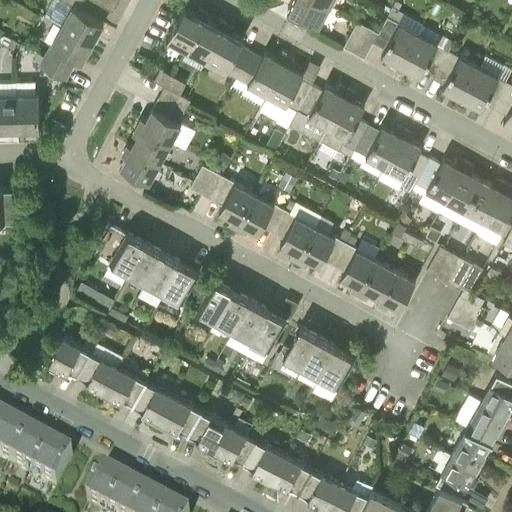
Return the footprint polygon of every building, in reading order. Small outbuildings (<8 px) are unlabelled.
[(92,41),(104,20),(80,7),(84,0),(65,0),(72,3),(61,23),(92,41)] [(329,4),(321,0),(291,0),(288,7),(319,23),(329,4)] [(396,0),(393,5),(399,8),(402,3),(396,0)] [(390,63),(398,67),(423,22),(393,5),(387,16),(386,15),(373,40),(384,46),(381,51),(393,57),(390,63)] [(168,37),(188,48),(205,17),(208,12),(199,7),(196,13),(185,6),(168,37)] [(205,17),(188,48),(207,58),(226,22),(218,17),(215,23),(205,17)] [(367,25),(357,19),(343,45),(354,50),(367,25)] [(235,26),(226,22),(207,58),(237,74),(251,49),(240,43),(243,38),(231,32),(235,26)] [(449,49),(454,39),(423,22),(399,67),(406,72),(410,66),(421,73),(424,68),(435,74),(449,49)] [(61,23),(45,53),(71,68),(77,57),(82,60),(92,41),(61,23)] [(378,30),(367,25),(354,50),(365,56),(378,30)] [(237,74),(267,91),(287,55),(279,50),(276,56),(264,50),(262,55),(251,49),(237,74)] [(451,96),(459,100),(478,65),(449,49),(435,74),(445,79),(443,84),(454,91),(451,96)] [(65,79),(71,68),(45,53),(38,65),(65,79)] [(295,59),(287,55),(267,91),(259,106),(276,116),(275,119),(288,126),(289,122),(312,82),(301,76),(304,71),(292,65),(295,59)] [(485,101),(495,106),(509,81),(478,65),(459,100),(468,105),(470,99),(482,106),(485,101)] [(160,67),(155,78),(165,83),(180,92),(186,81),(160,67)] [(511,83),(509,81),(495,106),(506,112),(501,123),(509,128),(510,127),(511,125),(511,83)] [(329,124),(328,124),(348,87),(340,83),(337,89),(325,83),(322,88),(312,82),(289,122),(320,139),(321,138),(329,124)] [(165,83),(159,94),(185,108),(190,97),(180,92),(165,83)] [(348,87),(328,124),(329,124),(321,138),(351,154),(355,148),(369,122),(358,116),(365,104),(353,98),(356,92),(348,87)] [(16,92),(17,127),(41,126),(39,91),(16,92)] [(0,92),(0,127),(17,127),(16,92),(0,92)] [(142,114),(137,123),(171,141),(182,121),(178,119),(185,108),(159,94),(147,117),(142,114)] [(366,153),(385,164),(405,127),(397,123),(394,129),(382,123),(380,128),(369,122),(355,148),(366,153)] [(171,141),(137,123),(133,132),(137,134),(132,144),(161,159),(171,141)] [(275,125),(265,143),(275,149),(285,131),(275,125)] [(411,190),(417,181),(416,180),(430,155),(419,149),(422,144),(410,138),(414,131),(405,127),(385,164),(406,175),(401,184),(411,190)] [(132,144),(127,141),(122,150),(127,153),(121,165),(150,180),(161,159),(132,144)] [(224,168),(232,157),(223,150),(215,161),(224,168)] [(416,180),(417,181),(446,197),(467,160),(458,156),(455,162),(443,155),(441,160),(430,155),(416,180)] [(467,160),(446,197),(464,207),(481,176),(471,171),(474,164),(467,160)] [(213,169),(202,164),(191,184),(201,191),(201,190),(213,169)] [(332,166),(328,173),(337,178),(340,170),(332,166)] [(224,175),(213,169),(201,190),(212,196),(224,175)] [(290,191),(298,177),(286,171),(279,185),(290,191)] [(224,175),(212,196),(223,202),(220,208),(231,215),(229,219),(237,223),(254,192),(224,175)] [(464,207),(485,218),(505,181),(496,176),(493,182),(481,176),(464,207)] [(511,185),(511,184),(505,181),(485,218),(504,228),(511,213),(511,192),(509,191),(511,185)] [(0,186),(0,222),(5,222),(5,220),(20,220),(19,186),(0,186)] [(254,192),(237,223),(236,224),(245,228),(248,223),(259,230),(262,224),(273,230),(285,208),(254,191),(254,192)] [(293,200),(289,198),(285,207),(289,209),(293,200)] [(316,224),(285,208),(273,230),(284,236),(281,241),(292,247),(289,252),(298,257),(316,224)] [(399,212),(405,223),(411,220),(406,209),(399,212)] [(391,230),(400,235),(404,228),(406,224),(397,219),(391,230)] [(94,253),(128,272),(146,240),(127,230),(126,231),(111,223),(94,253)] [(346,240),(316,224),(298,257),(306,261),(309,256),(320,262),(323,257),(335,263),(346,240)] [(346,239),(351,229),(344,226),(339,235),(346,239)] [(405,228),(401,236),(409,240),(413,233),(405,228)] [(356,235),(350,232),(346,240),(352,243),(356,235)] [(413,233),(409,240),(420,245),(423,239),(413,233)] [(511,236),(508,234),(503,243),(511,247),(511,236)] [(164,250),(146,240),(128,272),(146,282),(164,250)] [(376,256),(346,240),(335,263),(352,272),(349,278),(352,280),(350,284),(359,289),(376,256)] [(440,243),(426,268),(438,275),(452,249),(440,243)] [(449,281),(463,256),(452,249),(438,275),(449,281)] [(146,282),(164,292),(181,260),(164,250),(146,282)] [(394,266),(376,256),(359,289),(367,294),(369,290),(380,294),(394,266)] [(460,286),(460,285),(465,276),(474,261),(463,256),(449,281),(460,286)] [(199,270),(181,260),(164,292),(182,302),(199,270)] [(491,265),(487,273),(498,279),(503,271),(491,265)] [(395,266),(380,294),(377,299),(386,304),(389,300),(401,306),(416,277),(395,266)] [(493,287),(498,279),(487,273),(482,281),(493,287)] [(78,282),(74,290),(75,290),(107,307),(114,296),(80,278),(78,282)] [(197,310),(215,320),(232,288),(214,278),(197,310)] [(463,288),(460,294),(480,305),(484,298),(463,287),(463,288)] [(232,288),(215,320),(232,329),(250,297),(232,288)] [(460,294),(454,304),(479,319),(485,308),(460,294)] [(251,339),(268,307),(250,297),(232,329),(251,339)] [(454,304),(447,316),(473,330),(479,319),(454,304)] [(127,313),(111,305),(108,310),(124,319),(127,313)] [(286,317),(268,307),(251,339),(269,349),(286,317)] [(107,318),(99,313),(94,321),(101,326),(107,318)] [(119,324),(108,317),(102,328),(113,334),(119,324)] [(319,335),(301,325),(283,357),(302,367),(319,335)] [(172,337),(171,339),(178,343),(182,335),(175,332),(172,337)] [(76,376),(76,377),(90,350),(91,350),(97,340),(98,337),(90,333),(83,346),(62,335),(49,361),(76,376)] [(162,339),(169,343),(171,339),(172,337),(165,333),(162,339)] [(511,336),(505,333),(494,352),(511,362),(511,336)] [(302,367),(319,375),(336,344),(319,335),(302,367)] [(97,340),(91,350),(90,350),(76,377),(78,377),(105,391),(119,365),(124,354),(97,340)] [(336,344),(319,375),(338,386),(355,354),(336,344)] [(162,346),(158,354),(165,359),(170,351),(162,346)] [(208,355),(204,361),(212,366),(215,359),(208,355)] [(217,357),(213,366),(219,370),(224,361),(217,357)] [(441,372),(455,379),(461,367),(447,359),(441,372)] [(131,406),(146,379),(119,365),(105,391),(132,405),(131,406)] [(508,413),(511,404),(511,378),(498,371),(483,399),(508,413)] [(444,391),(449,381),(440,376),(435,387),(444,391)] [(133,406),(160,420),(173,394),(146,379),(131,406),(133,407),(133,406)] [(239,401),(245,392),(235,386),(232,392),(233,398),(239,401)] [(160,420),(187,434),(201,408),(173,394),(160,420)] [(240,402),(247,405),(251,397),(244,394),(240,402)] [(483,399),(468,426),(494,440),(508,413),(483,399)] [(346,419),(359,426),(367,409),(355,402),(346,419)] [(237,406),(234,412),(239,415),(242,409),(237,406)] [(229,423),(201,408),(187,434),(215,449),(229,423)] [(321,412),(316,422),(335,433),(340,423),(321,412)] [(0,455),(15,427),(1,420),(0,420),(0,455)] [(424,424),(416,420),(410,430),(418,435),(424,424)] [(242,464),(243,464),(257,438),(229,423),(215,449),(242,463),(242,464)] [(479,467),(494,440),(468,426),(453,453),(479,467)] [(29,435),(15,427),(0,455),(0,458),(13,465),(29,435)] [(311,432),(300,427),(295,435),(306,440),(311,432)] [(367,433),(364,441),(373,445),(377,437),(367,433)] [(44,442),(29,435),(13,465),(28,473),(44,442)] [(244,464),(270,478),(284,452),(257,438),(243,464),(243,465),(244,464)] [(42,480),(58,450),(44,442),(28,473),(42,480)] [(399,451),(407,456),(411,447),(403,443),(399,451)] [(57,488),(73,458),(58,450),(42,480),(57,488)] [(297,493),(298,493),(312,467),(284,452),(270,478),(297,492),(297,493)] [(438,481),(442,484),(464,496),(479,467),(453,453),(438,481)] [(299,493),(326,507),(339,481),(312,467),(298,493),(298,494),(299,493)] [(101,511),(117,480),(103,473),(87,504),(101,511)] [(119,511),(132,488),(117,480),(101,511),(102,511),(119,511)] [(326,507),(334,511),(358,511),(367,496),(339,481),(326,507)] [(464,496),(442,484),(430,507),(439,511),(461,511),(469,499),(464,496)] [(137,511),(146,495),(139,492),(132,488),(119,511),(137,511)] [(358,511),(415,511),(371,488),(367,496),(358,511)] [(156,511),(161,503),(146,495),(137,511),(156,511)] [(174,511),(175,511),(161,503),(156,511),(174,511)]
